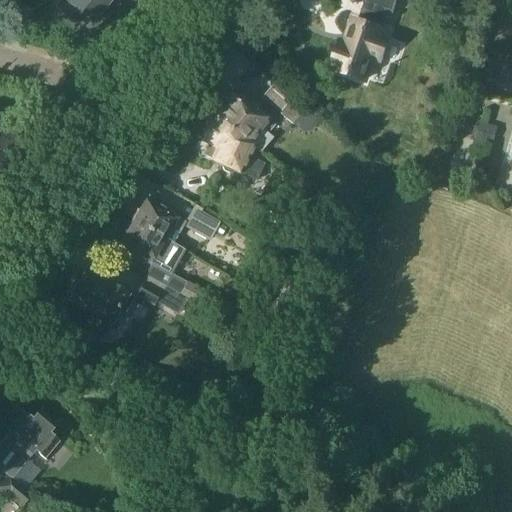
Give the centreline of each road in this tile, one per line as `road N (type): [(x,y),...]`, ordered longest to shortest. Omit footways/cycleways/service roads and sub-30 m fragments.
road 1 (residential): [(0,246),(113,118)]
road 2 (residential): [(113,118),(217,0)]
road 3 (residential): [(113,118),(63,76),(0,58)]
